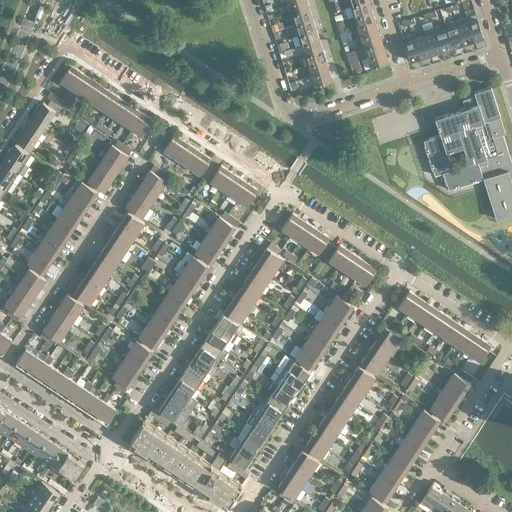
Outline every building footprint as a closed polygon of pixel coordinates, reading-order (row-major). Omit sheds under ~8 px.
[(309,8),(306,0),(298,0),(288,4),(291,14),(309,8)] [(372,10),(369,0),(351,6),(354,16),(372,10)] [(313,18),(309,8),(291,14),(295,24),(313,18)] [(375,21),(372,10),(354,16),(357,26),(375,21)] [(483,37),(476,13),(466,16),(467,21),(468,21),(474,40),(483,37)] [(352,38),(350,28),(346,29),(343,17),(336,19),(342,41),(352,38)] [(316,28),(313,18),(295,24),(298,34),(316,28)] [(457,24),(456,20),(444,23),(446,28),(452,47),(463,43),(457,24)] [(378,31),(375,21),(357,26),(360,36),(378,31)] [(468,21),(467,21),(457,24),(463,43),(474,40),(468,21)] [(435,31),(434,26),(422,30),(424,35),(430,54),(441,50),(435,31)] [(319,38),(316,28),(298,34),(301,44),(319,38)] [(446,28),(435,31),(441,50),(452,47),(446,28)] [(382,41),(378,31),(360,36),(364,47),(382,41)] [(413,38),(414,38),(412,33),(402,37),(410,60),(420,57),(413,38)] [(424,35),(414,38),(413,38),(420,57),(430,54),(424,35)] [(322,49),(319,38),(301,44),(305,54),(322,49)] [(385,51),(382,41),(364,47),(367,57),(385,51)] [(326,59),(322,49),(305,54),(308,65),(326,59)] [(353,70),(362,68),(357,49),(348,51),(353,70)] [(388,62),(385,51),(367,57),(370,67),(388,62)] [(329,69),(326,59),(308,65),(311,75),(329,69)] [(67,89),(80,70),(71,64),(60,80),(67,85),(66,88),(67,89)] [(332,80),(329,69),(311,75),(314,85),(332,80)] [(78,93),(89,76),(80,70),(67,89),(69,90),(71,88),(78,93)] [(85,101),(98,82),(89,76),(78,93),(85,97),(84,100),(85,101)] [(96,105),(107,88),(98,82),(85,101),(87,102),(89,100),(96,105)] [(443,172),(449,189),(483,178),(478,160),(486,158),(475,123),(500,115),(491,86),(474,91),(475,95),(462,100),(465,107),(435,117),(440,134),(423,140),(435,174),(443,172)] [(103,113),(116,94),(107,88),(96,105),(102,109),(102,112),(103,113)] [(64,101),(61,99),(50,91),(48,95),(47,97),(50,99),(61,106),(62,104),(64,101)] [(114,117),(125,100),(116,94),(103,113),(105,114),(107,112),(114,117)] [(63,107),(61,106),(50,99),(47,104),(59,112),(63,107)] [(121,125),(134,106),(125,100),(114,117),(120,121),(120,124),(121,125)] [(59,112),(47,104),(43,102),(41,105),(39,103),(35,110),(49,120),(53,113),(57,116),(59,112)] [(74,111),(77,107),(71,103),(68,107),(74,111)] [(132,129),(143,112),(134,106),(121,125),(123,126),(125,124),(132,129)] [(45,126),(49,120),(35,110),(30,117),(32,118),(30,121),(46,132),(48,128),(45,126)] [(141,135),(150,122),(152,118),(143,112),(132,129),(139,133),(138,136),(139,137),(141,135)] [(46,132),(30,121),(28,124),(26,122),(22,129),(37,139),(41,132),(44,135),(46,132)] [(32,145),(37,139),(22,129),(17,136),(20,137),(17,140),(34,151),(36,147),(32,145)] [(173,156),(184,139),(174,133),(163,149),(164,150),(162,152),(163,153),(166,151),(173,156)] [(180,164),(193,145),(184,139),(173,156),(179,160),(178,163),(180,164)] [(132,149),(122,143),(118,140),(116,142),(114,145),(128,154),(130,151),(132,149)] [(128,154),(114,145),(112,143),(106,153),(123,164),(124,162),(123,162),(128,154)] [(31,154),(22,148),(15,144),(12,148),(11,147),(8,152),(25,163),(31,154)] [(191,168),(202,151),(193,145),(180,164),(181,165),(184,163),(191,168)] [(200,173),(207,163),(211,157),(202,151),(191,168),(197,172),(196,175),(198,176),(200,174),(200,173)] [(25,163),(8,152),(4,157),(6,158),(3,162),(19,172),(25,163)] [(123,164),(106,153),(100,162),(116,173),(121,166),(122,166),(123,164)] [(19,172),(3,162),(0,166),(0,165),(0,172),(13,181),(19,172)] [(116,173),(100,162),(94,171),(111,182),(112,180),(111,180),(116,173)] [(205,177),(212,166),(207,163),(200,173),(205,177)] [(168,173),(163,170),(154,164),(152,167),(150,169),(164,178),(166,176),(168,173)] [(219,187),(230,170),(221,164),(218,169),(210,180),(210,181),(209,183),(210,184),(213,182),(219,187)] [(210,180),(218,169),(212,166),(205,177),(210,180)] [(164,178),(150,169),(145,176),(144,176),(143,177),(160,189),(167,180),(164,178)] [(227,195),(239,176),(230,170),(219,187),(226,191),(225,194),(227,195)] [(111,182),(94,171),(88,180),(104,191),(109,184),(110,184),(111,182)] [(13,181),(0,172),(0,185),(7,190),(13,181)] [(179,185),(182,180),(176,176),(173,181),(179,185)] [(237,199),(248,182),(239,176),(227,195),(228,196),(231,194),(237,199)] [(160,189),(143,177),(142,179),(143,180),(138,187),(154,198),(160,189)] [(98,191),(82,180),(77,187),(74,186),(73,188),(92,201),(98,191)] [(247,205),(258,189),(248,182),(237,199),(244,203),(243,206),(245,207),(246,205),(247,205)] [(154,198),(138,187),(133,194),(132,194),(131,195),(148,207),(154,198)] [(92,201),(73,188),(72,189),(73,192),(69,199),(86,210),(92,201)] [(148,207),(131,195),(130,197),(131,198),(126,205),(142,216),(148,207)] [(86,210),(69,199),(65,205),(62,204),(61,206),(80,219),(86,210)] [(214,208),(217,204),(211,200),(208,204),(214,208)] [(38,212),(42,206),(37,203),(34,209),(38,212)] [(80,219),(61,206),(60,207),(61,210),(57,217),(74,227),(80,219)] [(144,222),(128,211),(122,220),(138,231),(142,225),(146,225),(147,224),(144,222)] [(239,220),(228,213),(225,211),(223,215),(222,216),(235,226),(236,224),(239,220)] [(291,234),(302,218),(292,212),(281,228),(291,234)] [(235,226),(222,216),(219,215),(217,213),(215,215),(217,218),(213,224),(230,235),(236,226),(235,226)] [(74,227),(57,217),(53,223),(50,222),(49,224),(68,237),(74,227)] [(300,240),(311,224),(302,218),(291,234),(300,240)] [(138,231),(122,220),(116,229),(135,242),(136,240),(134,238),(138,231)] [(68,237),(49,224),(48,225),(49,228),(45,235),(62,246),(68,237)] [(230,235),(213,224),(209,230),(206,230),(205,231),(224,244),(230,235)] [(309,246),(320,230),(311,224),(300,240),(309,246)] [(135,242),(116,229),(110,238),(126,249),(131,243),(134,244),(135,242)] [(318,252),(326,240),(329,236),(320,230),(309,246),(318,253),(318,252)] [(224,244),(205,231),(204,233),(205,236),(201,242),(218,253),(224,244)] [(62,246),(45,235),(41,241),(38,240),(37,242),(56,255),(62,246)] [(126,249),(110,238),(104,247),(123,260),(124,258),(122,256),(126,249)] [(324,256),(332,243),(326,240),(318,252),(324,256)] [(56,255),(37,242),(36,244),(37,246),(33,253),(50,264),(56,255)] [(218,253),(201,242),(197,248),(194,248),(192,249),(195,251),(211,262),(218,253)] [(281,249),(271,242),(268,245),(267,247),(278,254),(279,253),(281,249)] [(329,259),(337,247),(332,243),(324,256),(329,259)] [(338,266),(349,249),(339,243),(337,247),(329,259),(328,259),(338,266)] [(123,260),(104,247),(98,256),(114,267),(119,261),(122,261),(123,260)] [(278,254),(267,247),(261,256),(277,267),(282,260),(284,261),(285,259),(283,258),(278,254)] [(347,272),(358,255),(349,249),(338,266),(347,272)] [(50,264),(33,253),(29,259),(26,258),(25,260),(27,262),(43,273),(50,264)] [(209,265),(201,260),(193,254),(188,261),(185,260),(184,262),(203,274),(209,265)] [(356,278),(367,261),(358,255),(347,272),(356,278)] [(114,267),(98,256),(92,265),(111,278),(112,277),(110,274),(114,267)] [(277,267),(261,256),(255,265),(273,277),(274,276),(273,273),(277,267)] [(365,284),(376,267),(367,261),(356,278),(365,284)] [(203,274),(184,262),(183,264),(185,266),(181,272),(197,283),(203,274)] [(111,278),(92,265),(86,274),(102,285),(106,279),(110,280),(111,278)] [(273,277),(255,265),(249,274),(265,285),(269,278),(272,279),(273,277)] [(46,278),(42,276),(29,267),(23,277),(40,288),(42,286),(41,286),(46,278)] [(197,283),(181,272),(176,279),(173,278),(172,280),(191,292),(197,283)] [(102,285),(86,274),(80,283),(99,296),(100,295),(97,292),(102,285)] [(265,285),(249,274),(243,283),(261,295),(262,294),(261,291),(265,285)] [(40,288),(23,277),(17,286),(34,297),(38,290),(39,290),(40,288)] [(191,292),(172,280),(171,281),(173,284),(169,290),(185,301),(191,292)] [(99,296),(80,283),(73,293),(90,304),(95,296),(98,298),(99,296)] [(261,295),(243,283),(237,292),(253,303),(257,296),(260,297),(261,295)] [(34,297),(17,286),(11,295),(28,306),(30,304),(29,304),(34,297)] [(407,312),(418,296),(409,289),(398,306),(407,312)] [(185,301),(169,290),(164,297),(161,296),(160,298),(179,311),(185,301)] [(253,303),(237,292),(231,301),(249,313),(250,312),(249,309),(253,303)] [(357,299),(346,292),(344,295),(343,297),(353,304),(355,302),(357,299)] [(84,304),(72,296),(67,293),(62,300),(60,302),(78,313),(84,304)] [(353,304),(343,297),(337,293),(333,300),(330,300),(329,301),(348,314),(354,304),(353,304)] [(28,306),(11,295),(5,304),(10,308),(21,315),(26,308),(27,308),(28,306)] [(416,318),(427,301),(418,296),(407,312),(416,318)] [(305,297),(302,302),(319,313),(322,308),(305,297)] [(179,311),(160,298),(159,299),(161,302),(157,309),(173,320),(179,311)] [(249,313),(231,301),(224,310),(241,321),(245,314),(248,315),(249,313)] [(348,314),(329,301),(327,303),(329,305),(325,312),(342,323),(348,314)] [(425,324),(436,308),(436,307),(427,301),(416,318),(425,324)] [(78,313),(60,302),(59,304),(60,304),(55,311),(72,322),(78,313)] [(434,330),(445,313),(436,307),(436,308),(425,324),(434,330)] [(21,315),(10,308),(7,313),(18,320),(21,315)] [(173,320),(157,309),(152,315),(149,314),(148,316),(167,329),(173,320)] [(72,322),(55,311),(50,318),(48,320),(66,331),(72,322)] [(239,323),(230,317),(223,312),(217,321),(233,331),(239,323)] [(342,323),(325,312),(321,318),(318,318),(317,319),(336,332),(342,323)] [(443,336),(454,320),(454,319),(445,313),(434,330),(443,336)] [(167,329),(148,316),(147,318),(149,320),(145,327),(161,338),(167,329)] [(336,332),(317,319),(316,321),(317,323),(313,330),(330,341),(336,332)] [(452,342),(463,326),(454,319),(454,320),(443,336),(452,342)] [(66,331),(48,320),(47,322),(48,322),(43,330),(54,337),(59,341),(66,331)] [(233,331),(217,321),(212,329),(228,339),(233,331)] [(405,331),(398,326),(391,322),(388,325),(387,327),(401,336),(402,335),(405,331)] [(401,336),(387,327),(385,325),(379,334),(395,345),(401,336)] [(461,348),(472,332),(472,331),(463,326),(452,342),(461,348)] [(161,338),(145,327),(140,333),(137,333),(136,334),(139,336),(138,336),(155,347),(161,338)] [(228,339),(212,329),(207,337),(223,347),(228,339)] [(54,337),(43,330),(40,335),(51,342),(54,337)] [(330,341),(313,330),(309,336),(306,336),(305,337),(324,350),(330,341)] [(470,354),(481,337),(472,331),(472,332),(461,348),(470,354)] [(0,352),(2,353),(11,340),(12,339),(1,332),(0,333),(0,352)] [(395,345),(379,334),(373,344),(389,355),(395,345)] [(153,350),(137,339),(136,339),(134,337),(133,339),(135,342),(130,348),(147,359),(153,350)] [(223,347),(207,337),(201,345),(217,355),(223,347)] [(324,350),(305,337),(304,339),(305,341),(301,348),(318,359),(324,350)] [(480,360),(490,345),(491,344),(481,337),(470,354),(480,360)] [(389,355),(373,344),(367,353),(383,364),(389,355)] [(217,355),(201,345),(196,353),(212,363),(217,355)] [(26,371),(36,355),(26,348),(16,363),(24,368),(24,369),(26,371)] [(147,359),(130,348),(126,355),(123,354),(122,355),(141,368),(147,359)] [(318,359),(301,348),(297,354),(294,354),(293,355),(295,357),(311,368),(318,359)] [(36,376),(50,355),(47,353),(43,360),(36,355),(26,371),(27,372),(28,371),(36,376)] [(212,363),(196,353),(191,361),(207,371),(212,363)] [(383,364),(367,353),(361,362),(377,373),(383,364)] [(46,384),(56,368),(49,364),(53,357),(50,355),(36,376),(44,382),(44,383),(46,384)] [(141,368),(122,355),(121,357),(123,360),(118,366),(135,377),(141,368)] [(310,370),(302,365),(290,357),(284,366),(304,379),(310,370)] [(450,365),(453,361),(447,357),(444,361),(450,365)] [(207,371),(191,361),(185,369),(201,379),(207,371)] [(375,376),(359,365),(353,374),(369,385),(375,376)] [(135,377),(118,366),(114,373),(111,372),(110,374),(112,375),(117,379),(128,386),(129,386),(135,377)] [(304,379),(284,366),(279,374),(299,387),(304,379)] [(472,376),(461,368),(457,366),(455,370),(454,371),(468,381),(470,379),(472,376)] [(56,390),(70,369),(67,367),(63,373),(56,368),(46,384),(47,385),(48,384),(56,390)] [(66,397),(76,382),(69,377),(73,371),(70,369),(56,390),(64,395),(64,396),(66,397)] [(201,379),(185,369),(180,377),(196,387),(201,379)] [(471,382),(468,381),(454,371),(448,380),(464,391),(471,382)] [(299,387),(279,374),(274,382),(278,384),(294,395),(299,387)] [(369,385),(353,374),(347,383),(363,394),(369,385)] [(196,387),(180,377),(175,385),(191,395),(196,387)] [(128,386),(117,379),(114,384),(125,391),(128,386)] [(76,403),(90,382),(87,380),(83,386),(76,382),(66,397),(68,399),(68,398),(76,403)] [(464,391),(448,380),(442,390),(458,401),(464,391)] [(86,411),(96,395),(89,390),(93,384),(90,382),(76,403),(84,408),(84,409),(86,411)] [(363,394),(347,383),(341,392),(357,403),(363,394)] [(294,395),(278,384),(272,392),(288,403),(294,395)] [(191,395),(175,385),(170,393),(185,403),(191,395)] [(237,398),(243,389),(239,386),(233,396),(237,398)] [(458,401),(442,390),(436,399),(452,410),(458,401)] [(288,403),(272,392),(267,400),(283,411),(288,403)] [(357,403),(341,392),(334,401),(351,412),(357,403)] [(96,416),(106,402),(110,395),(107,393),(103,400),(96,395),(86,411),(88,412),(88,411),(96,416)] [(185,403),(170,393),(164,401),(180,411),(185,403)] [(452,410),(436,399),(430,408),(446,419),(452,410)] [(283,411),(267,400),(262,408),(278,419),(283,411)] [(180,411),(164,401),(159,409),(175,420),(180,411)] [(351,412),(334,401),(328,410),(345,421),(351,412)] [(107,423),(116,409),(106,402),(96,416),(107,423)] [(278,419),(262,408),(256,416),(272,427),(278,419)] [(440,419),(424,408),(417,417),(434,428),(440,419)] [(0,430),(1,431),(12,414),(5,409),(0,417),(0,430)] [(345,421),(328,410),(322,419),(339,430),(345,421)] [(8,436),(19,419),(12,414),(1,431),(8,436)] [(272,427),(256,416),(251,424),(267,435),(272,427)] [(434,428),(417,417),(411,426),(428,437),(434,428)] [(15,440),(26,423),(19,419),(8,436),(15,440)] [(211,463),(200,456),(145,419),(132,439),(136,442),(134,445),(148,454),(150,451),(158,457),(156,459),(170,468),(172,466),(180,471),(179,474),(192,483),(194,480),(210,491),(209,494),(222,503),(224,500),(229,503),(242,484),(220,469),(228,457),(219,451),(211,463)] [(339,430),(322,419),(316,428),(333,439),(339,430)] [(346,422),(341,429),(345,432),(350,425),(346,422)] [(22,445),(33,428),(26,423),(15,440),(22,445)] [(267,435),(251,424),(246,432),(262,443),(267,435)] [(428,437),(411,426),(405,435),(422,446),(428,437)] [(29,450),(40,433),(33,428),(22,445),(29,450)] [(333,439),(316,428),(310,437),(327,448),(333,439)] [(379,439),(383,433),(378,430),(375,436),(379,439)] [(262,443),(246,432),(240,440),(256,451),(262,443)] [(36,455),(47,438),(40,433),(29,450),(36,455)] [(422,446),(405,435),(399,444),(416,455),(422,446)] [(327,448),(310,437),(304,447),(321,457),(327,448)] [(43,459),(54,442),(47,438),(36,455),(43,459)] [(256,451),(240,440),(235,448),(251,459),(256,451)] [(50,464),(61,447),(54,442),(43,459),(50,464)] [(416,455),(399,444),(393,453),(410,464),(416,455)] [(57,469),(68,452),(61,447),(50,464),(57,469)] [(251,459),(235,448),(230,456),(246,467),(251,459)] [(319,460),(302,449),(296,459),(313,470),(319,460)] [(73,479),(85,462),(68,452),(57,469),(73,479)] [(410,464),(393,453),(387,462),(404,473),(410,464)] [(313,470),(296,459),(290,468),(307,479),(313,470)] [(348,470),(352,465),(348,462),(344,468),(348,470)] [(404,473),(387,462),(381,471),(398,482),(404,473)] [(459,473),(463,467),(457,463),(453,469),(459,473)] [(307,479),(290,468),(284,477),(301,488),(307,479)] [(398,482),(381,471),(375,480),(392,491),(398,482)] [(301,488),(284,477),(278,486),(282,489),(293,496),(294,497),(301,488)] [(392,491),(375,480),(369,490),(386,501),(392,491)] [(58,492),(41,481),(36,489),(53,500),(58,492)] [(427,491),(421,500),(431,507),(431,506),(442,490),(439,488),(440,486),(433,482),(427,491)] [(53,500),(36,489),(30,497),(47,508),(53,500)] [(293,496),(282,489),(281,490),(279,494),(290,501),(292,498),(293,496)] [(443,509),(453,494),(446,490),(445,492),(442,490),(431,506),(434,508),(437,505),(443,509)] [(454,511),(461,503),(458,501),(459,499),(453,494),(443,509),(440,511),(454,511)] [(384,511),(388,506),(384,503),(371,495),(365,504),(376,511),(384,511)] [(99,506),(103,499),(98,496),(94,502),(99,506)] [(45,511),(47,508),(30,497),(25,505),(35,511),(45,511)] [(332,509),(336,503),(332,500),(328,506),(332,509)] [(468,511),(472,507),(465,503),(464,505),(461,503),(454,511),(468,511)]
